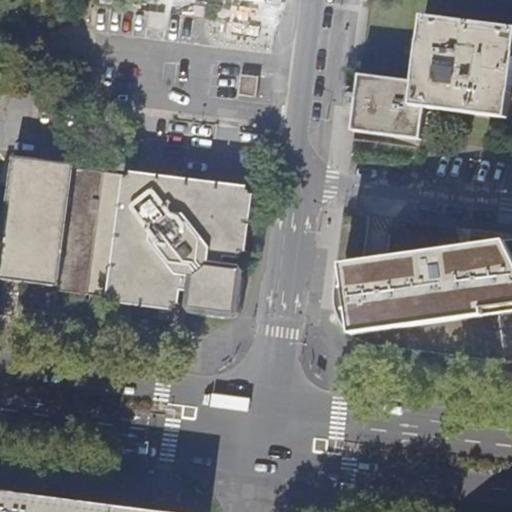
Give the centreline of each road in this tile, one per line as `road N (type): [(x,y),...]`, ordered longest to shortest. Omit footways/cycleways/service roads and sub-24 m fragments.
road 1 (residential): [(264,404),(311,0)]
road 2 (secondary): [(264,404),(0,371)]
road 3 (secondary): [(0,427),(258,460)]
road 4 (secondary): [(258,460),(511,490)]
road 5 (secondary): [(511,437),(264,404)]
